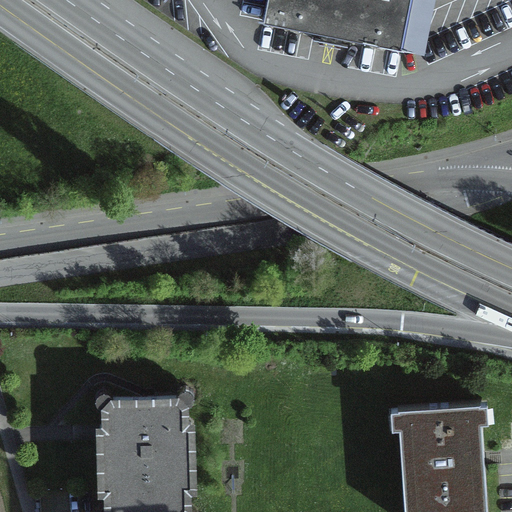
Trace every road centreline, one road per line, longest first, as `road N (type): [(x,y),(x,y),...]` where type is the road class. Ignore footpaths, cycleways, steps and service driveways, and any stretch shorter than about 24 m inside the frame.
road 1 (secondary): [(0,7),(289,200),(511,314)]
road 2 (residential): [(0,275),(457,203),(511,184)]
road 3 (secondary): [(511,267),(298,155),(66,0)]
road 4 (secondary): [(511,179),(449,178),(0,244)]
road 5 (secondary): [(0,312),(402,321),(511,336)]
